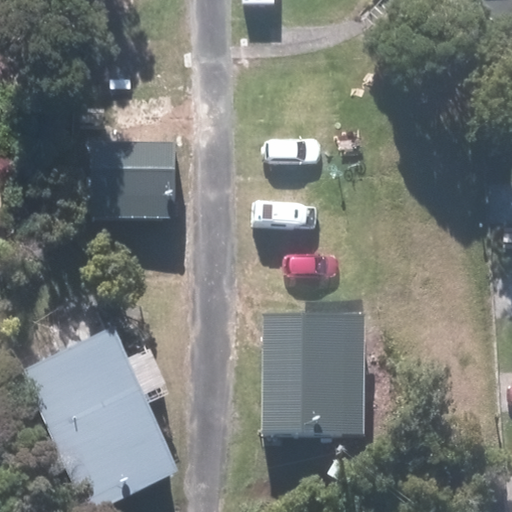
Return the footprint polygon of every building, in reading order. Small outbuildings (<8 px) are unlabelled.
[(248,0),(247,19),(352,26),(353,0),(248,0)] [(93,28),(93,85),(151,85),(151,28),(93,28)] [(275,73),(275,136),(348,136),(348,73),(275,73)] [(85,151),(87,209),(171,206),(169,148),(85,151)] [(342,226),(268,226),(267,265),(273,263),(273,279),(298,280),(299,305),(339,304),(339,266),(342,266),(342,226)] [(263,315),(263,387),(331,387),(331,315),(263,315)] [(108,323),(13,367),(79,511),(106,511),(179,478),(108,323)]
